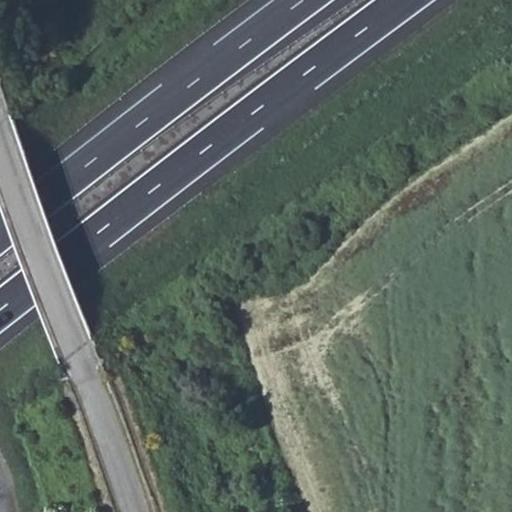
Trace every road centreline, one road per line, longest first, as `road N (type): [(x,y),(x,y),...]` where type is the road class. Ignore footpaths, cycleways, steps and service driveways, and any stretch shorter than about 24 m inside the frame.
road 1 (motorway): [(0,310),(405,0)]
road 2 (motorway): [(304,0),(0,233)]
road 3 (unclassified): [(133,511),(0,152)]
